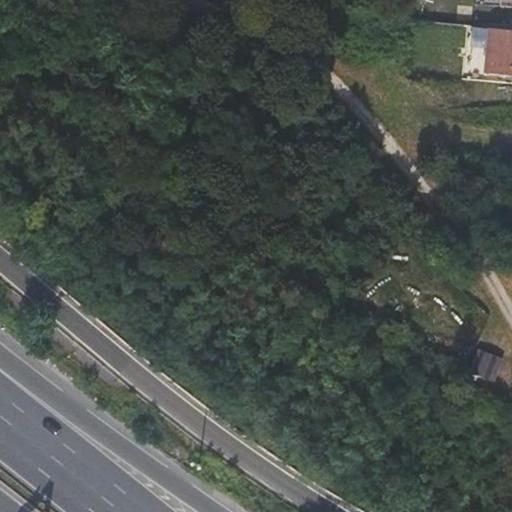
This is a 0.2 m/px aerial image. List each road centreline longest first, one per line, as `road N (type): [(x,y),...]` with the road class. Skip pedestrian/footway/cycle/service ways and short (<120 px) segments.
road 1 (track): [(168,0),(289,54),(339,93),(471,246),(511,309)]
road 2 (motorway): [(325,511),(186,419),(0,260)]
road 3 (motorway): [(211,511),(0,351)]
road 4 (motorway): [(130,511),(0,398)]
